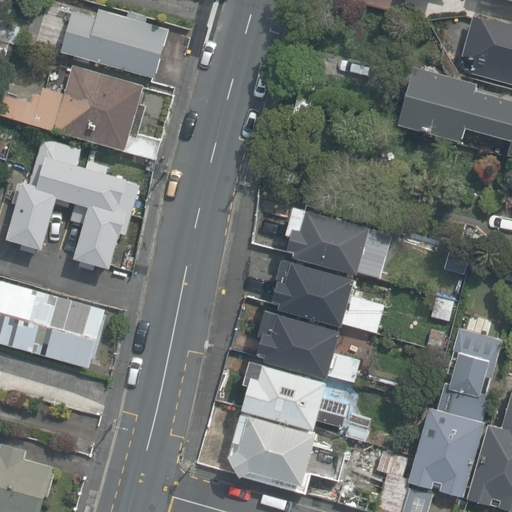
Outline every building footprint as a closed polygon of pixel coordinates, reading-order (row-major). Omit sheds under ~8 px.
[(73,12),(62,53),(156,78),(168,29),(101,11),(99,18),(73,12)] [(462,70),(511,84),(511,24),(478,15),(462,70)] [(472,78),(400,58),(383,118),(423,129),(421,136),(452,145),(458,126),(511,141),(511,96),(469,86),(472,78)] [(0,92),(0,113),(154,159),(160,140),(122,128),(135,83),(68,63),(59,92),(37,85),(32,102),(0,92)] [(114,201),(122,174),(76,160),(81,144),(42,133),(35,156),(43,158),(36,181),(23,177),(6,234),(42,244),(57,192),(88,201),(73,251),(111,263),(128,205),(114,201)] [(276,251),(356,272),(378,277),(387,241),(353,232),(358,215),(278,193),(266,239),(279,243),(276,251)] [(356,272),(276,251),(264,247),(252,291),(260,293),(258,302),(340,324),(377,334),(385,303),(350,293),(356,272)] [(0,275),(0,338),(88,363),(104,304),(0,275)] [(340,324),(258,302),(250,300),(238,344),(247,346),(244,354),(322,374),(343,380),(350,352),(334,348),(340,324)] [(461,495),(482,417),(474,415),(485,372),(479,370),(483,355),(446,345),(436,386),(429,384),(424,403),(415,401),(401,454),(378,448),(372,468),(380,470),(369,511),(370,511),(426,511),(433,487),(461,495)] [(344,408),(315,400),(322,374),(244,354),(236,352),(223,402),(308,425),(310,419),(339,426),(344,408)] [(482,417),(461,495),(511,508),(511,377),(506,376),(494,420),(482,417)] [(308,425),(223,402),(207,464),(299,488),(303,471),(338,480),(348,441),(307,431),(308,425)] [(0,511),(36,511),(51,460),(0,446),(0,511)] [(335,482),(331,500),(355,506),(360,488),(335,482)]
